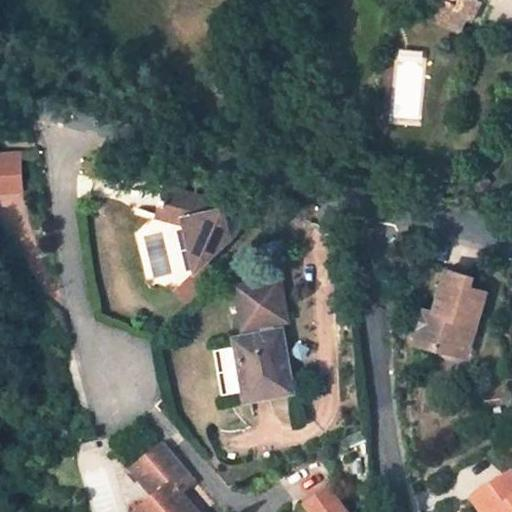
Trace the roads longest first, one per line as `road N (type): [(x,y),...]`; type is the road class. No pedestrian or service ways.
road 1 (residential): [(362,200),(394,479),(405,511)]
road 2 (unclassified): [(362,200),(61,113)]
road 3 (residential): [(61,113),(63,209),(83,325),(123,410)]
road 4 (unclassified): [(511,239),(362,200)]
